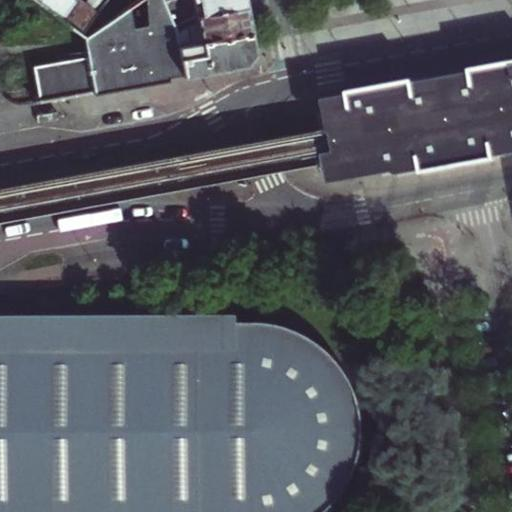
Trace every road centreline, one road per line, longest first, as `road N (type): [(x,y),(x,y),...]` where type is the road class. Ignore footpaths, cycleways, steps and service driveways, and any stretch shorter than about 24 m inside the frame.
road 1 (primary): [(0,238),(123,219),(299,220),(483,188)]
road 2 (primary): [(294,83),(168,136),(0,166)]
road 3 (primary): [(511,43),(294,83)]
road 4 (residential): [(483,188),(511,334)]
